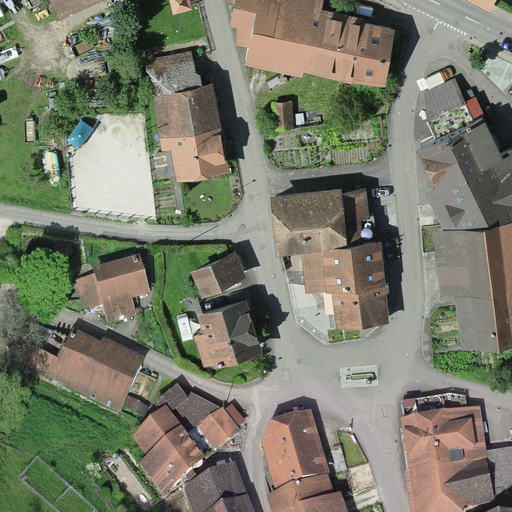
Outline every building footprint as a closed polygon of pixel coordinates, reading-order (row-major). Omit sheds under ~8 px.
[(50,0),(60,16),(88,0),(50,0)] [(269,29),(277,0),(227,0),(227,1),(234,3),(230,22),(236,23),(269,29)] [(277,0),(269,29),(236,23),(236,41),(247,42),(243,62),(265,66),(266,63),(282,66),(286,60),(352,76),(380,79),(389,30),(314,13),(315,5),(299,1),(299,0),(277,0)] [(168,175),(221,165),(214,126),(202,128),(195,88),(193,88),(187,53),(148,62),(168,175)] [(433,116),(463,103),(453,79),(423,93),(433,116)] [(289,129),(287,103),(272,104),(274,130),(289,129)] [(471,121),(463,103),(433,116),(424,120),(433,139),(419,146),(457,225),(511,216),(511,147),(498,154),(480,117),(471,121)] [(300,248),(373,240),(371,214),(365,215),(362,188),(273,198),(278,250),(300,248)] [(511,216),(457,225),(450,226),(464,344),(511,337),(511,216)] [(382,320),(373,240),(300,248),(305,293),(334,289),(337,325),(382,320)] [(233,278),(225,258),(195,271),(204,291),(233,278)] [(127,301),(145,296),(137,267),(93,279),(106,325),(131,319),(127,301)] [(219,358),(255,347),(241,302),(200,314),(206,334),(195,337),(203,363),(216,359),(217,362),(220,361),(219,358)] [(14,363),(117,414),(140,370),(100,350),(97,356),(70,343),(58,367),(21,349),(14,363)] [(154,456),(177,437),(179,440),(202,427),(219,416),(188,400),(183,404),(175,393),(154,409),(160,417),(137,435),(154,456)] [(503,493),(511,486),(511,460),(510,452),(482,458),(476,416),(464,418),(462,401),(448,399),(400,407),(416,511),(456,511),(468,506),(491,501),(503,493)] [(141,418),(143,414),(125,404),(123,408),(141,418)] [(233,433),(219,416),(202,427),(217,446),(233,433)] [(279,494),(322,480),(305,422),(274,431),(265,448),(279,494)] [(200,467),(179,440),(177,437),(154,456),(140,467),(162,495),(200,467)] [(243,511),(228,471),(185,488),(195,511),(243,511)] [(328,511),(320,484),(268,501),(271,511),(328,511)]
